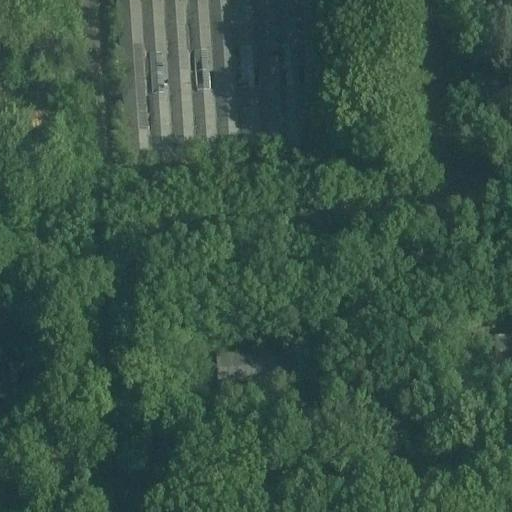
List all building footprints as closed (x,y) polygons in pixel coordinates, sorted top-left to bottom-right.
[(118,0),(129,162),(333,149),(321,0),(118,0)] [(0,28),(0,61),(51,59),(49,26),(0,28)] [(0,118),(0,150),(59,146),(57,114),(0,118)] [(511,335),(497,336),(498,369),(511,368),(511,335)] [(296,349),(215,354),(218,388),(299,382),(296,349)] [(0,369),(0,402),(27,401),(27,397),(49,396),(47,369),(25,371),(24,365),(4,366),(4,369),(0,369)] [(389,433),(390,447),(402,447),(401,432),(389,433)] [(141,438),(143,462),(159,461),(157,437),(141,438)] [(45,450),(47,471),(90,467),(89,447),(45,450)]
